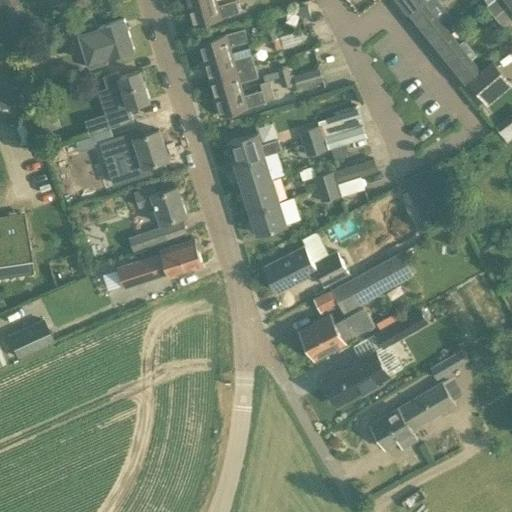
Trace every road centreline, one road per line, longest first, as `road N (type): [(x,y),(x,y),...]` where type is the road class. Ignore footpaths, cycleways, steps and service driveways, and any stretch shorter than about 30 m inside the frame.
road 1 (unclassified): [(246,322),(148,0)]
road 2 (unclassified): [(362,511),(246,322)]
road 3 (unclassified): [(219,511),(233,465),(246,322)]
